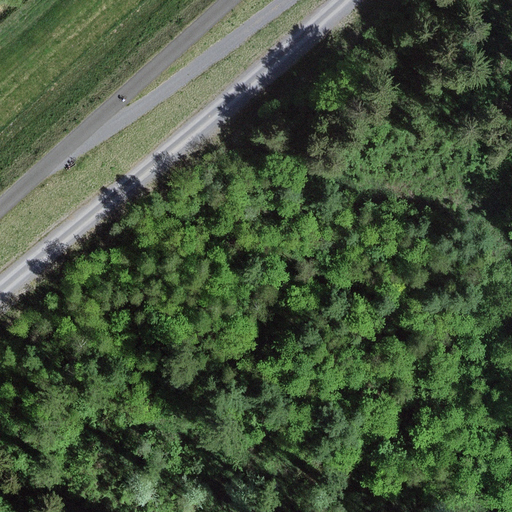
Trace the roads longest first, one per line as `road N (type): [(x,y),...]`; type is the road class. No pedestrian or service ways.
road 1 (track): [(0,291),(154,170),(346,0)]
road 2 (track): [(234,0),(0,210)]
road 3 (track): [(291,0),(128,117),(90,127)]
